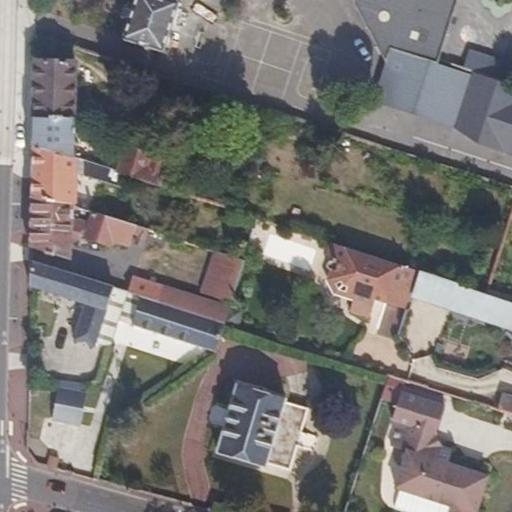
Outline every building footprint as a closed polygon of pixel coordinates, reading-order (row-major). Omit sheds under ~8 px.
[(134,0),(122,40),(161,52),(179,4),(176,3),(176,0),(134,0)] [(455,0),(359,0),(357,7),(384,62),(377,83),(406,92),(418,57),(436,62),(455,0)] [(511,71),(467,57),(463,71),(509,85),(511,74),(511,71)] [(72,64),(33,63),(32,118),(71,118),(72,64)] [(490,127),(502,90),(451,74),(439,112),(490,127)] [(511,92),(509,92),(497,130),(511,134),(511,92)] [(71,118),(32,118),(32,146),(72,159),(73,138),(71,118)] [(72,159),(32,146),(30,197),(71,207),(72,174),(119,187),(123,175),(117,173),(72,159)] [(123,147),(117,173),(123,175),(160,186),(161,180),(156,178),(160,158),(123,147)] [(71,207),(30,197),(29,249),(68,262),(69,235),(113,249),(114,247),(127,250),(130,238),(136,240),(135,247),(143,249),(149,230),(87,211),(84,221),(69,217),(71,207)] [(376,300),(388,304),(407,310),(412,297),(420,273),(330,244),(322,269),(333,274),(339,289),(351,293),(355,298),(350,311),(370,318),(376,300)] [(243,259),(213,250),(199,295),(229,304),(243,259)] [(93,346),(110,287),(28,261),(28,288),(83,304),(73,340),(93,346)] [(511,302),(486,293),(420,273),(412,297),(511,331),(511,302)] [(133,277),(129,293),(140,296),(224,322),(229,307),(133,277)] [(213,352),(224,322),(140,296),(131,326),(213,352)] [(56,379),(54,419),(83,421),(85,381),(56,379)] [(263,466),(283,400),(235,385),(216,452),(263,466)] [(440,404),(396,391),(388,418),(394,420),(387,444),(403,449),(392,486),(449,504),(446,511),(467,511),(468,509),(472,511),(484,473),(444,461),(448,448),(433,443),(430,437),(440,404)] [(511,413),(511,410),(511,397),(501,394),(496,408),(511,413)]
